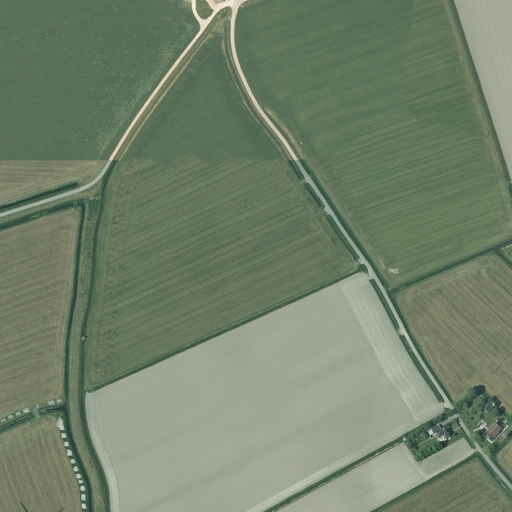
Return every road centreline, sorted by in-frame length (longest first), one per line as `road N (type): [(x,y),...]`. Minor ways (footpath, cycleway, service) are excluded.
road 1 (unclassified): [(511,488),(470,437),(365,262),(248,91),(232,40),(244,0)]
road 2 (track): [(87,186),(92,205),(75,402),(99,511)]
